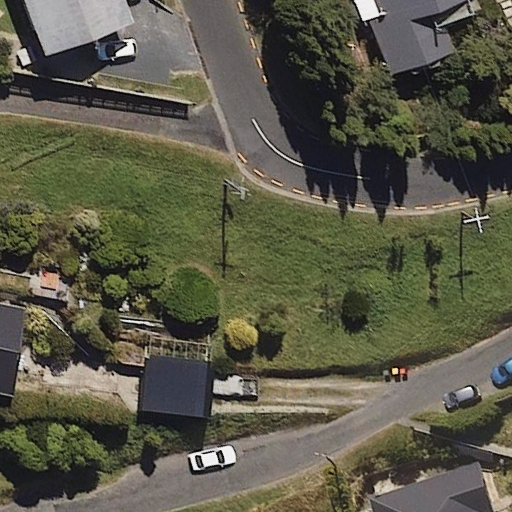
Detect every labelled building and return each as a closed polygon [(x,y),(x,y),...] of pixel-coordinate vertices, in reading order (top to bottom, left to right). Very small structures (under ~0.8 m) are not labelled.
[(124,6),(122,0),(23,0),(37,37),(124,6)] [(444,0),(363,0),(356,3),(376,65),(440,44),(427,6),(444,0)] [(0,383),(3,384),(21,301),(0,296),(0,383)] [(212,323),(119,314),(114,358),(143,361),(139,395),(204,402),(212,323)] [(493,511),(477,463),(367,499),(371,511),(493,511)]
